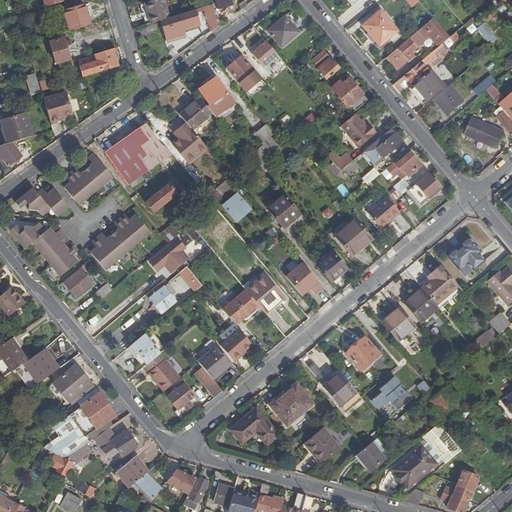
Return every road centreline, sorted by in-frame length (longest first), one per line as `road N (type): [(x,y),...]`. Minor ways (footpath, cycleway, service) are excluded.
road 1 (residential): [(469,198),(176,448)]
road 2 (tertiary): [(0,241),(176,448)]
road 3 (residential): [(469,198),(307,0)]
road 4 (tertiary): [(400,511),(176,448)]
road 5 (tertiary): [(144,91),(0,192)]
road 6 (tertiary): [(270,0),(144,91)]
